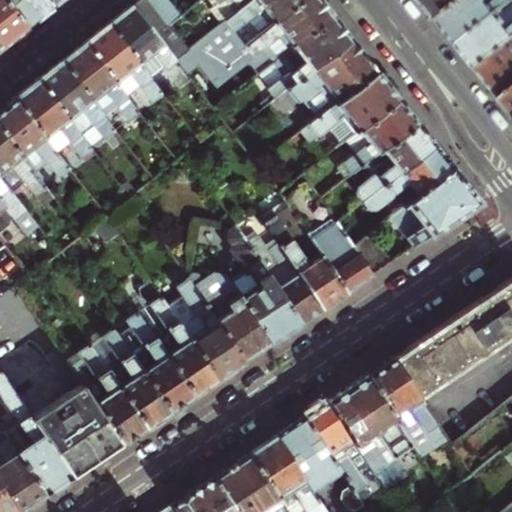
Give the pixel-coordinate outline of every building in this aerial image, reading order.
[(13,36),(26,25),(4,0),(0,0),(0,42),(2,45),(13,36)] [(39,15),(53,4),(50,0),(4,0),(26,25),(39,15)] [(169,26),(148,0),(137,0),(132,5),(175,61),(188,51),(169,26)] [(168,0),(148,0),(169,26),(181,16),(168,0)] [(224,0),(235,13),(252,0),(209,0),(214,6),(222,0),(224,0)] [(255,38),(302,0),(252,0),(235,13),(226,21),(234,31),(243,24),(255,38)] [(274,63),(333,17),(324,5),(319,0),(302,0),(255,38),(245,45),(253,56),(263,48),(274,63)] [(421,0),(426,6),(440,23),(468,0),(421,0)] [(451,37),(458,46),(511,3),(511,0),(468,0),(440,23),(451,37)] [(468,58),(477,70),(510,44),(511,41),(511,3),(458,46),(468,58)] [(175,61),(132,5),(119,14),(108,23),(151,79),(164,69),(178,86),(188,78),(175,61)] [(258,113),(270,104),(352,40),(343,29),(333,17),(274,63),(273,64),(283,77),(266,90),(271,95),(255,108),(258,113)] [(151,79),(108,23),(95,34),(83,42),(126,98),(140,87),(153,104),(164,95),(151,79)] [(302,101),(316,119),(376,71),(366,58),(352,40),(270,104),(276,111),(280,107),(285,114),(302,101)] [(126,98),(83,42),(70,53),(61,60),(103,115),(115,106),(129,123),(139,115),(126,98)] [(502,101),(511,92),(511,46),(510,44),(477,70),(491,88),(502,101)] [(103,115),(61,60),(49,70),(39,78),(81,133),(93,123),(107,140),(117,132),(103,115)] [(343,143),(348,139),(399,99),(389,87),(376,71),(316,119),(302,130),(311,142),(330,127),(343,143)] [(81,133),(39,78),(25,89),(14,98),(56,151),(70,142),(83,159),(94,150),(81,133)] [(511,113),(511,92),(502,101),(511,113)] [(56,151),(14,98),(1,108),(0,109),(0,128),(34,172),(47,162),(59,177),(70,169),(56,151)] [(347,178),(366,163),(417,123),(409,112),(399,99),(348,139),(357,152),(339,166),(347,178)] [(358,194),(364,201),(435,145),(426,134),(417,123),(366,163),(375,174),(361,186),(358,194)] [(34,172),(0,128),(0,178),(10,191),(23,181),(44,207),(54,199),(34,172)] [(408,204),(454,169),(445,159),(435,145),(364,201),(371,210),(378,209),(394,197),(394,194),(394,193),(397,190),(408,204)] [(404,245),(408,250),(480,203),(454,169),(408,204),(390,218),(409,242),(404,245)] [(220,170),(207,179),(217,193),(229,185),(220,170)] [(280,192),(291,209),(347,291),(359,283),(372,275),(352,246),(304,174),(280,192)] [(10,191),(0,178),(0,209),(5,206),(16,220),(18,218),(26,229),(31,231),(37,225),(10,191)] [(268,225),(291,259),(323,307),(334,300),(347,291),(291,209),(268,225)] [(237,224),(239,227),(302,321),(313,313),(323,307),(291,259),(280,266),(248,217),(237,224)] [(209,307),(227,294),(236,288),(271,342),(289,329),(302,321),(239,227),(234,230),(233,237),(237,242),(235,249),(249,269),(232,280),(228,275),(216,273),(205,280),(201,273),(195,273),(189,277),(209,307)] [(370,233),(352,246),(372,275),(382,268),(390,263),(370,233)] [(0,247),(0,360),(46,329),(17,287),(29,278),(4,246),(0,247)] [(195,313),(180,323),(217,377),(229,369),(244,359),(218,321),(209,307),(189,277),(183,269),(172,277),(195,313)] [(511,277),(491,291),(391,358),(418,397),(511,333),(511,277)] [(234,310),(218,321),(244,359),(257,351),(271,342),(236,288),(227,294),(230,299),(228,301),(234,310)] [(162,296),(137,312),(192,394),(203,387),(217,377),(180,323),(162,296)] [(137,312),(114,327),(168,410),(180,402),(192,394),(137,312)] [(114,327),(89,343),(145,426),(157,417),(168,410),(114,327)] [(65,359),(82,383),(121,442),(133,433),(145,426),(89,343),(65,359)] [(418,397),(391,358),(380,365),(366,375),(404,432),(419,422),(431,441),(432,441),(435,445),(440,442),(443,447),(449,443),(418,397)] [(404,432),(366,375),(350,386),(326,401),(361,453),(373,471),(412,444),(404,432)] [(82,383),(32,416),(71,475),(94,459),(121,442),(82,383)] [(0,425),(5,433),(45,492),(59,483),(71,475),(32,416),(19,425),(0,396),(0,425)] [(361,453),(326,401),(314,410),(303,417),(339,471),(350,487),(362,505),(366,511),(381,511),(348,461),(361,453)] [(339,471),(303,417),(289,426),(274,436),(309,491),(339,471)] [(0,481),(19,509),(32,501),(45,492),(5,433),(0,437),(0,481)] [(323,511),(309,491),(274,436),(262,444),(248,454),(285,511),(298,503),(304,511),(323,511)] [(285,511),(248,454),(231,465),(212,477),(235,511),(285,511)] [(235,511),(212,477),(191,491),(171,505),(175,511),(235,511)] [(0,511),(15,511),(19,509),(0,481),(0,511)] [(362,505),(350,487),(341,492),(340,500),(347,510),(354,511),(362,505)] [(511,511),(511,503),(500,511),(511,511)]
